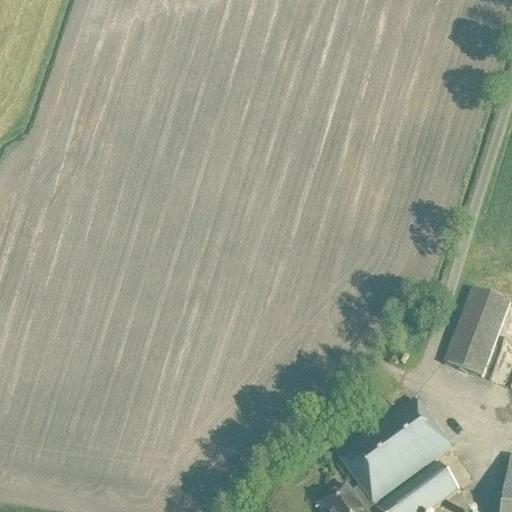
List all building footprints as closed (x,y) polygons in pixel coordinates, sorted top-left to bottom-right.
[(482,382),(511,307),(473,293),(445,368),(482,382)] [(373,510),(452,453),(416,403),(337,459),(373,510)] [(511,511),(511,460),(502,511),(511,511)] [(378,511),(436,511),(459,496),(439,469),(378,511)] [(319,511),(363,511),(347,489),(318,510),(319,511)]
